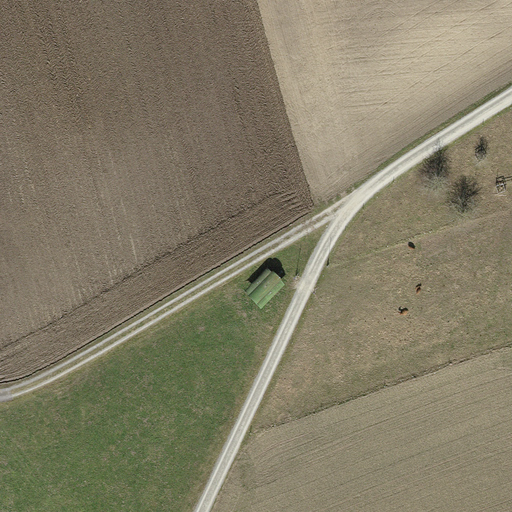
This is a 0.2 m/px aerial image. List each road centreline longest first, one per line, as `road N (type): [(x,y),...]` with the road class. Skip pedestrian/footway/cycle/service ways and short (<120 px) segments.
road 1 (track): [(369,191),(56,372),(0,396)]
road 2 (track): [(369,191),(320,257),(201,511)]
road 3 (track): [(511,96),(369,191)]
